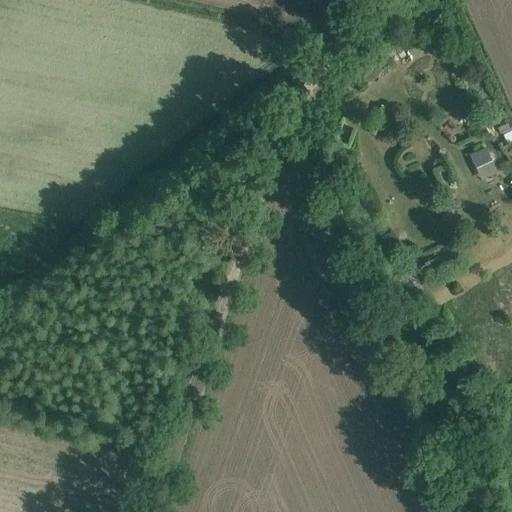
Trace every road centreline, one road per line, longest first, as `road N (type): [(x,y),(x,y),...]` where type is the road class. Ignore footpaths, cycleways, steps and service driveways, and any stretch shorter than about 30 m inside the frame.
road 1 (track): [(152,511),(310,63),(392,0)]
road 2 (track): [(291,109),(470,511)]
